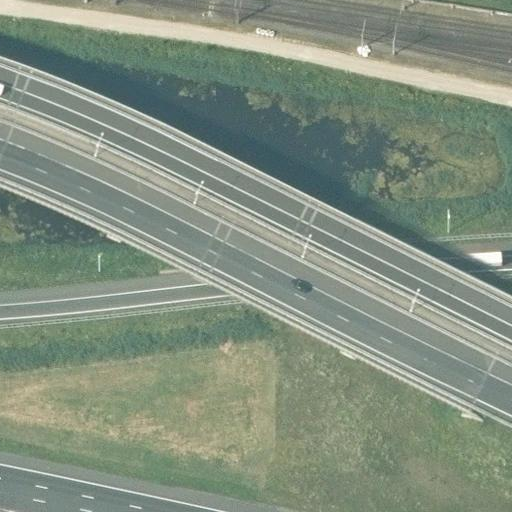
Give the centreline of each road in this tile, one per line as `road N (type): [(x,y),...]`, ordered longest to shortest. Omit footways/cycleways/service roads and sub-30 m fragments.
road 1 (motorway): [(511,336),(171,171),(0,102)]
road 2 (motorway): [(511,404),(0,172)]
road 3 (motorway): [(511,263),(322,273),(0,310)]
